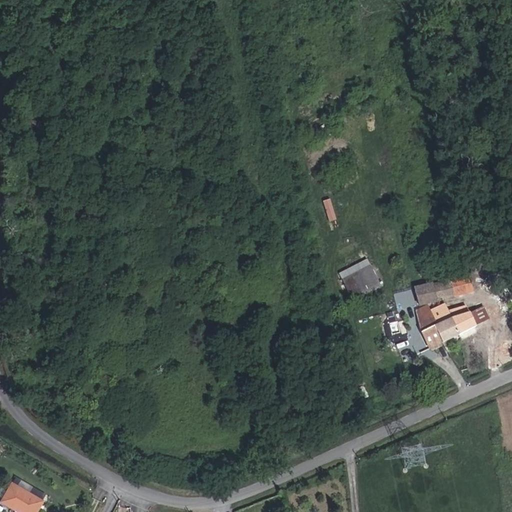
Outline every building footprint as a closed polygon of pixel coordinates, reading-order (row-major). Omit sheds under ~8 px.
[(340,254),(361,247),(358,240),(338,247),(340,254)] [(368,248),(360,251),(363,256),(370,253),(368,248)] [(385,255),(387,261),(394,258),(391,252),(385,255)] [(373,263),(344,278),(355,300),(384,284),(373,263)] [(470,272),(449,278),(455,296),(476,291),(470,272)] [(455,296),(449,278),(438,281),(432,282),(439,300),(455,296)] [(419,305),(439,300),(432,282),(413,287),(419,305)] [(480,323),(481,326),(493,321),(485,300),(477,303),(474,304),(474,303),(467,305),(468,309),(476,325),(480,323)] [(428,311),(432,322),(446,317),(441,306),(428,311)] [(426,349),(429,348),(441,342),(432,322),(428,311),(426,307),(414,313),(419,333),(426,349)] [(454,335),(476,325),(468,309),(446,317),(454,335)] [(441,342),(454,335),(446,317),(432,322),(441,342)] [(446,376),(435,380),(438,387),(449,384),(446,376)] [(53,511),(54,511),(24,493),(12,511),(14,511),(53,511)]
